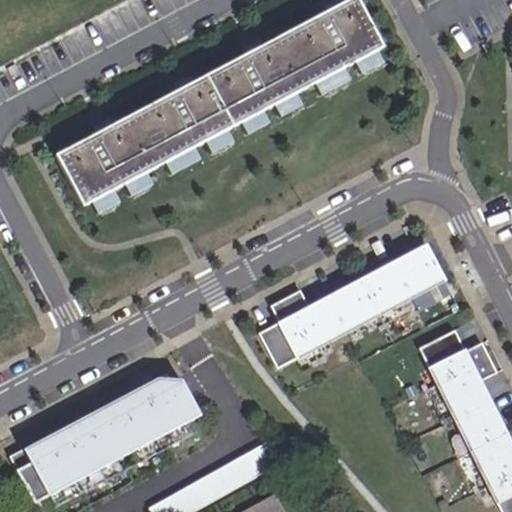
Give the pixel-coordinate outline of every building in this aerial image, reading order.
[(354,0),(353,0),(58,157),(82,203),(86,202),(107,190),(119,184),(140,173),(160,163),(188,148),(200,142),(221,131),(235,123),(256,112),(268,106),(289,95),(310,84),(339,69),(351,63),(372,52),(380,47),(354,0)] [(378,63),(372,52),(351,63),(356,74),(378,63)] [(316,95),(344,80),(339,69),(310,84),(316,95)] [(274,117),(295,106),(289,95),(268,106),(274,117)] [(241,134),(262,124),(256,112),(235,123),(241,134)] [(206,153),(227,142),(221,131),(200,142),(206,153)] [(166,174),(194,159),(188,148),(160,163),(166,174)] [(125,195),(146,184),(140,173),(119,184),(125,195)] [(113,202),(107,190),(86,202),(92,213),(113,202)] [(431,243),(262,333),(281,369),(450,279),(431,243)] [(511,511),(511,430),(459,329),(421,349),(505,511),(511,511)] [(178,367),(12,456),(37,501),(202,413),(178,367)] [(264,445),(151,509),(152,511),(193,511),(275,466),(264,445)] [(283,511),(276,499),(252,511),(283,511)]
